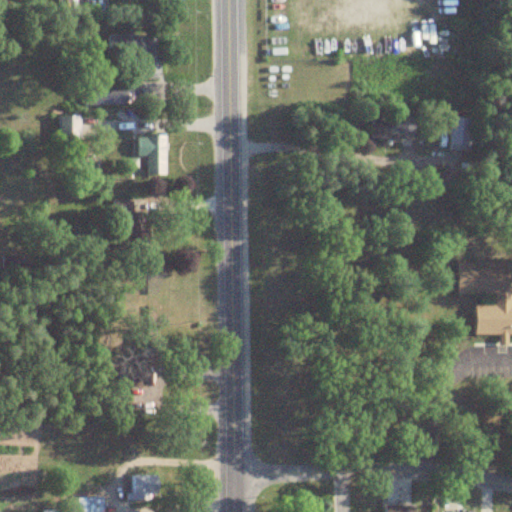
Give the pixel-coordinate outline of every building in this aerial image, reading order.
[(107,35),(108,72),(154,72),(153,34),(107,35)] [(78,116),(58,116),(58,141),(78,141),(78,116)] [(447,116),(447,149),(469,149),(469,116),(447,116)] [(371,139),(406,139),(406,120),(371,120),(371,139)] [(145,174),(164,174),(164,134),(136,134),(136,156),(145,156),(145,174)] [(131,198),(114,198),(114,216),(131,216),(131,198)] [(511,263),(455,262),(455,294),(491,294),(491,306),(474,305),(473,335),(499,335),(499,344),(505,344),(505,334),(511,334),(511,304),(511,294),(511,293),(511,263)] [(130,493),(125,493),(125,500),(156,500),(156,475),(130,475),(130,493)] [(40,510),(40,511),(102,511),(102,497),(57,498),(57,509),(40,510)]
